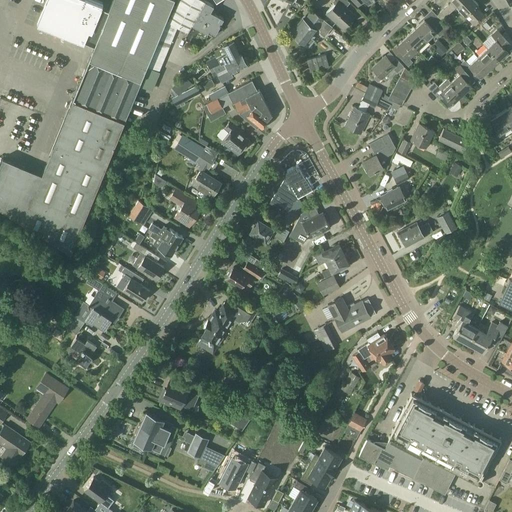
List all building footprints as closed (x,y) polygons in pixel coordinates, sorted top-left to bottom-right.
[(1,208),(70,251),(146,65),(160,32),(166,20),(173,0),(113,0),(109,11),(101,8),(103,3),(96,0),(46,0),(37,24),(83,42),(84,41),(95,45),(42,173),(18,164),(1,208)] [(159,70),(177,26),(188,32),(192,24),(204,1),(203,0),(179,0),(168,21),(166,20),(160,32),(146,65),(159,70)] [(326,14),(342,28),(355,15),(346,7),(350,2),(347,0),(335,0),(337,2),(326,14)] [(449,28),(441,20),(456,6),(462,0),(450,0),(452,2),(449,5),(448,4),(436,15),(438,17),(434,21),(444,32),(449,28)] [(474,25),(485,15),(476,6),(478,4),(474,0),(462,0),(456,6),(474,25)] [(192,24),(207,32),(208,30),(215,33),(223,18),(210,11),(213,5),(205,1),(204,1),(192,24)] [(303,19),(291,34),(298,39),(299,38),(305,43),(309,46),(314,40),(312,38),(314,35),(312,34),(317,27),(321,30),(320,32),(324,36),(332,27),(324,20),(324,19),(312,10),(304,20),(303,19)] [(414,27),(427,40),(436,32),(440,36),(444,32),(434,21),(428,15),(424,19),(414,27)] [(427,40),(414,27),(405,36),(418,49),(427,40)] [(491,35),(495,38),(486,47),(498,60),(511,47),(496,30),(491,35)] [(467,44),(471,40),(467,35),(463,40),(467,44)] [(408,66),(412,61),(409,57),(418,49),(405,36),(392,48),(408,66)] [(210,68),(214,66),(240,53),(233,40),(223,46),(218,49),(221,55),(218,57),(217,56),(206,61),(210,68)] [(436,49),(442,55),(448,49),(443,43),(436,49)] [(498,60),(486,47),(477,55),(489,68),(498,60)] [(248,63),(245,57),(243,58),(240,53),(214,66),(217,73),(218,74),(222,82),(234,75),(233,72),(247,65),(246,64),(248,63)] [(385,55),(372,67),(377,73),(373,77),(378,81),(382,77),(392,67),(397,72),(403,66),(395,57),(391,61),(385,55)] [(459,64),(470,75),(474,71),(480,77),(489,68),(477,55),(468,64),(464,60),(459,64)] [(436,60),(432,56),(428,59),(432,64),(436,60)] [(470,75),(459,64),(455,68),(459,72),(450,81),(462,94),(471,85),(465,79),(470,75)] [(214,66),(210,68),(214,76),(218,74),(217,73),(214,66)] [(415,78),(405,67),(399,77),(413,84),(415,78)] [(511,94),(511,74),(499,82),(509,96),(511,94)] [(191,84),(183,76),(175,83),(183,90),(191,84)] [(410,89),(413,84),(399,77),(397,82),(410,89)] [(438,98),(439,97),(449,107),(462,94),(450,81),(447,78),(439,86),(433,80),(427,86),(438,98)] [(228,92),(227,92),(233,103),(234,102),(239,113),(243,111),(261,126),(271,113),(259,89),(257,90),(252,80),(228,92)] [(365,92),(378,98),(382,89),(369,84),(368,86),(357,81),(354,86),(365,91),(365,92)] [(407,94),(410,89),(397,82),(394,87),(407,94)] [(195,85),(172,97),(175,105),(199,93),(195,85)] [(224,86),(203,98),(206,104),(205,104),(204,108),(211,120),(215,118),(212,112),(222,107),(217,97),(227,92),(228,92),(224,86)] [(404,99),(407,94),(394,87),(391,93),(404,99)] [(365,92),(361,100),(362,101),(369,104),(374,106),(378,98),(365,92)] [(402,104),(404,99),(391,93),(388,99),(402,104)] [(362,101),(360,106),(362,107),(366,109),(369,104),(362,101)] [(501,112),(510,127),(511,125),(511,106),(511,105),(501,112)] [(354,106),(345,125),(361,133),(370,114),(365,112),(366,109),(362,107),(360,106),(358,109),(354,106)] [(505,141),(503,138),(500,133),(510,127),(501,112),(490,118),(495,126),(490,129),(499,144),(505,141)] [(229,121),(225,126),(230,130),(222,139),(238,152),(248,139),(239,132),(241,130),(229,121)] [(434,131),(419,123),(410,139),(419,144),(420,141),(427,145),(434,131)] [(462,152),(463,150),(468,140),(444,128),(439,139),(457,148),(456,149),(462,152)] [(375,154),(363,161),(369,173),(382,166),(380,161),(385,158),(385,157),(392,153),(390,149),(395,146),(388,133),(382,136),(369,143),(375,154)] [(410,142),(404,138),(399,149),(405,152),(410,142)] [(184,156),(195,162),(196,162),(204,149),(192,142),(184,156)] [(207,169),(215,156),(216,156),(218,152),(206,145),(204,149),(196,162),(207,169)] [(449,152),(439,148),(435,156),(445,160),(449,152)] [(18,164),(3,157),(0,163),(0,207),(1,208),(18,164)] [(463,166),(455,162),(449,171),(457,176),(463,166)] [(281,184),(269,202),(274,205),(286,213),(281,221),(279,225),(286,229),(300,205),(303,204),(298,197),(312,189),(306,178),(307,177),(305,172),(303,173),(297,164),(283,172),(287,178),(283,181),(281,184)] [(202,171),(200,170),(192,182),(194,183),(194,184),(212,195),(213,194),(214,193),(216,190),(216,189),(219,185),(219,184),(219,181),(218,181),(202,171)] [(406,172),(394,178),(397,183),(409,177),(406,172)] [(399,186),(380,196),(387,208),(405,199),(403,194),(406,192),(403,187),(400,188),(399,186)] [(199,209),(184,200),(182,199),(186,193),(176,187),(169,197),(181,205),(174,216),(189,225),(199,209)] [(321,201),(329,196),(324,189),(316,193),(321,201)] [(211,197),(207,201),(215,206),(218,202),(211,197)] [(137,221),(147,206),(138,200),(128,215),(137,221)] [(307,210),(301,213),(292,229),(299,233),(300,231),(307,235),(309,234),(310,236),(316,233),(317,235),(325,231),(323,229),(330,226),(327,220),(328,219),(325,213),(324,214),(323,212),(311,218),(307,210)] [(448,211),(437,217),(445,232),(456,226),(448,211)] [(273,228),(257,218),(254,224),(252,223),(249,229),(250,230),(249,231),(265,241),(273,228)] [(416,221),(398,231),(402,238),(401,240),(403,243),(405,243),(406,245),(423,235),(432,230),(428,222),(419,227),(416,221)] [(182,235),(169,228),(169,229),(163,225),(161,229),(152,223),(148,228),(152,231),(152,230),(176,245),(182,235)] [(277,224),(271,233),(282,240),(287,230),(286,229),(279,225),(277,224)] [(119,225),(116,231),(130,239),(133,233),(119,225)] [(157,247),(170,255),(176,245),(152,230),(152,231),(150,235),(155,238),(152,243),(157,247)] [(139,233),(134,240),(136,242),(139,243),(144,236),(139,233)] [(139,243),(136,242),(132,247),(143,253),(146,248),(139,243)] [(324,251),(320,243),(316,246),(312,252),(314,257),(318,264),(326,260),(325,260),(342,251),(338,243),(324,251)] [(325,260),(326,260),(329,267),(322,271),(325,277),(333,273),(349,264),(342,251),(325,260)] [(138,256),(133,264),(137,267),(155,279),(163,266),(145,254),(142,259),(138,256)] [(249,283),(254,275),(261,280),(270,267),(256,257),(252,264),(247,261),(243,267),(241,266),(238,270),(233,267),(230,272),(228,272),(226,275),(227,276),(226,278),(239,286),(245,289),(249,283)] [(124,266),(121,271),(124,273),(128,276),(132,271),(124,266)] [(278,277),(285,281),(288,282),(294,285),(298,278),(282,269),(278,277)] [(122,278),(117,286),(122,289),(141,301),(149,289),(141,285),(142,284),(130,277),(128,276),(124,273),(122,277),(122,276),(121,277),(122,278)] [(102,283),(89,275),(85,281),(98,289),(102,283)] [(334,275),(318,283),(324,295),(340,286),(334,275)] [(511,275),(499,303),(511,308),(511,275)] [(278,292),(287,298),(292,289),(294,285),(288,282),(285,281),(278,292)] [(112,291),(111,282),(103,283),(104,292),(112,291)] [(123,308),(107,298),(108,296),(98,289),(89,304),(92,306),(91,306),(110,318),(115,321),(123,308)] [(339,311),(352,304),(351,303),(346,305),(341,296),(327,303),(334,317),(336,316),(338,318),(342,316),(339,311)] [(222,337),(220,335),(233,315),(248,324),(257,311),(236,298),(231,306),(224,302),(217,314),(214,312),(210,319),(208,318),(203,325),(207,327),(197,343),(212,353),(222,337)] [(336,316),(334,317),(342,331),(370,316),(369,315),(375,312),(368,298),(362,301),(361,299),(352,304),(339,311),(342,316),(338,318),(336,316)] [(68,312),(64,317),(79,327),(85,319),(91,323),(92,321),(103,328),(110,318),(91,306),(92,306),(89,304),(84,301),(74,316),(68,312)] [(468,344),(477,328),(468,323),(474,312),(460,305),(454,316),(459,319),(456,325),(458,326),(453,336),(468,344)] [(491,305),(487,311),(493,315),(497,309),(491,305)] [(57,320),(76,332),(79,327),(64,317),(61,314),(57,320)] [(477,328),(468,344),(484,352),(489,342),(491,344),(500,327),(492,322),(486,333),(477,328)] [(318,338),(331,332),(326,323),(314,329),(318,338)] [(260,329),(256,337),(261,340),(266,332),(260,329)] [(325,350),(332,347),(337,344),(331,332),(318,338),(325,350)] [(389,341),(384,333),(367,344),(367,345),(358,350),(351,355),(354,358),(350,360),(354,366),(357,364),(357,363),(363,358),(364,358),(369,355),(368,354),(389,341)] [(75,337),(70,344),(82,352),(77,359),(85,365),(91,355),(89,354),(93,349),(95,346),(86,339),(84,343),(75,337)] [(395,349),(389,341),(368,354),(369,355),(371,359),(375,357),(378,360),(381,357),(385,362),(391,357),(388,353),(395,349)] [(511,355),(507,353),(502,361),(511,366),(511,355)] [(357,364),(362,370),(369,366),(364,358),(363,358),(357,363),(357,364)] [(359,377),(351,371),(341,387),(347,392),(354,382),(356,383),(359,377)] [(60,398),(67,387),(46,373),(37,387),(38,387),(40,383),(48,388),(34,409),(46,418),(60,398)] [(169,380),(169,381),(169,382),(170,382),(169,383),(170,383),(169,386),(167,385),(166,389),(164,388),(159,400),(169,404),(170,402),(180,407),(181,404),(192,408),(198,395),(187,390),(188,389),(169,380)] [(423,381),(419,380),(415,389),(418,391),(423,381)] [(323,382),(318,391),(326,395),(331,386),(323,382)] [(367,438),(359,454),(373,462),(376,457),(413,476),(444,492),(451,478),(455,471),(458,464),(480,475),(484,468),(485,469),(494,453),(492,452),(498,441),(456,419),(411,396),(405,406),(404,405),(396,420),(395,422),(397,423),(394,428),(393,427),(392,429),(393,430),(391,435),(389,434),(388,436),(390,437),(389,439),(384,447),(378,444),(375,443),(367,438)] [(0,422),(0,423),(8,411),(0,405),(0,422)] [(255,411),(240,405),(235,412),(240,416),(234,424),(242,429),(255,411)] [(32,419),(36,413),(32,411),(28,417),(41,426),(41,425),(32,419)] [(147,446),(160,417),(146,411),(133,440),(147,446)] [(351,418),(344,431),(356,437),(363,424),(366,418),(355,412),(354,412),(351,418)] [(323,416),(312,433),(328,443),(339,426),(323,416)] [(160,417),(147,446),(160,452),(173,423),(160,417)] [(114,432),(122,435),(126,426),(118,422),(114,432)] [(0,441),(4,444),(0,449),(0,453),(2,455),(13,462),(19,454),(20,455),(29,441),(8,427),(5,425),(8,427),(0,438),(0,441)] [(196,432),(187,451),(201,457),(199,460),(204,463),(205,460),(217,465),(224,455),(225,454),(206,445),(209,438),(196,432)] [(324,446),(319,455),(336,465),(341,456),(324,446)] [(315,453),(309,463),(330,475),(336,465),(319,455),(315,453)] [(233,456),(220,482),(228,486),(229,484),(235,487),(248,461),(240,457),(239,459),(233,456)] [(511,473),(511,459),(510,458),(499,479),(505,482),(510,472),(511,473)] [(251,459),(246,470),(251,473),(257,462),(251,459)] [(204,463),(203,466),(213,471),(217,465),(205,460),(204,463)] [(265,465),(258,461),(250,479),(256,482),(249,496),(263,504),(276,478),(262,471),(265,465)] [(309,463),(300,478),(311,484),(314,478),(325,484),(330,475),(309,463)] [(93,476),(84,489),(100,501),(108,507),(114,499),(106,493),(111,486),(102,479),(100,481),(93,476)] [(297,479),(294,485),(299,489),(294,498),(311,508),(317,498),(304,491),(307,485),(297,479)] [(294,498),(289,507),(296,511),(308,511),(311,508),(294,498)] [(496,502),(489,498),(484,509),(491,511),(496,502)] [(354,499),(349,510),(353,511),(365,511),(368,505),(354,499)] [(67,506),(63,511),(99,511),(95,508),(91,511),(89,511),(87,510),(87,509),(82,506),(73,500),(68,507),(67,506)]
